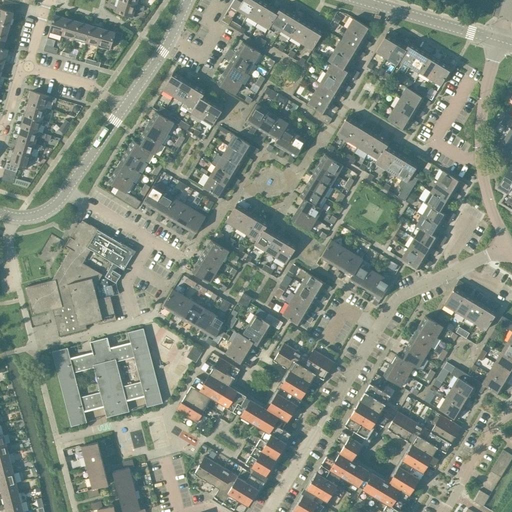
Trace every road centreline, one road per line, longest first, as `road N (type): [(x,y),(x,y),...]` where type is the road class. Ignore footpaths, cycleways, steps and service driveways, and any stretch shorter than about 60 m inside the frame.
road 1 (residential): [(267,511),(377,329)]
road 2 (unclassified): [(507,248),(480,160),(498,41)]
road 3 (residential): [(377,329),(396,298),(507,248)]
road 4 (tertiary): [(498,41),(359,0)]
road 5 (residential): [(178,256),(68,190)]
road 6 (unclassified): [(442,511),(497,423),(511,413)]
